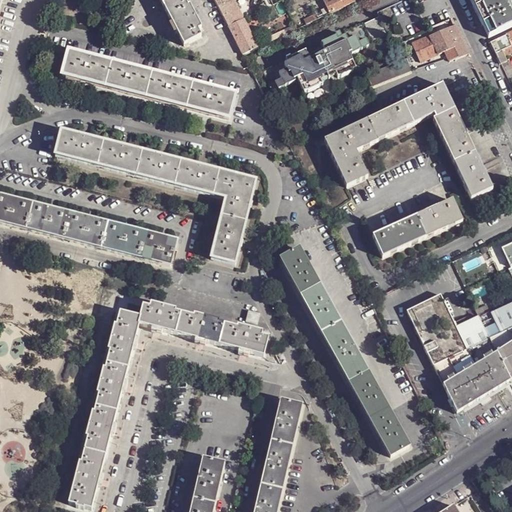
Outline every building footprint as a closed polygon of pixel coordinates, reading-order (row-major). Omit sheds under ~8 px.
[(159,0),(172,24),(177,33),(184,46),(201,37),(198,31),(202,29),(190,6),(186,8),(182,0),(159,0)] [(233,0),(213,0),(228,28),(244,20),(233,0)] [(353,0),(327,0),(332,8),(334,12),(355,2),(353,0)] [(473,0),(476,5),(473,6),(476,13),(478,11),(485,25),(511,11),(511,10),(507,0),(473,0)] [(282,1),(275,5),(277,9),(285,6),(282,1)] [(334,12),(332,8),(318,15),(320,19),(334,12)] [(511,27),(511,11),(485,25),(483,26),(489,39),(511,27)] [(320,19),(318,15),(304,22),(305,26),(320,19)] [(346,36),(381,19),(379,16),(340,35),(341,38),(346,36)] [(356,38),(359,44),(366,40),(368,44),(388,34),(381,19),(346,36),(348,41),(356,38)] [(244,20),(228,28),(243,56),(258,49),(244,20)] [(412,45),(420,63),(445,53),(447,57),(449,61),(468,54),(455,26),(412,45)] [(267,44),(294,31),(293,28),(265,41),(267,44)] [(511,33),(491,43),(496,54),(503,51),(511,46),(511,33)] [(279,74),(282,80),(285,87),(292,83),(292,81),(297,78),(304,94),(322,85),(319,79),(335,71),(337,78),(355,69),(348,54),(352,53),(353,54),(362,51),(362,50),(359,44),(356,38),(348,41),(346,36),(341,38),(338,40),(336,37),(321,44),(323,48),(308,56),(302,59),(301,57),(282,67),(284,72),(279,74)] [(359,44),(362,50),(369,46),(368,44),(366,40),(359,44)] [(511,46),(503,51),(506,57),(511,54),(511,46)] [(501,65),(508,61),(506,57),(503,51),(496,54),(501,65)] [(287,61),(263,72),(264,75),(282,67),(301,57),(302,59),(308,56),(306,52),(291,59),(290,57),(285,59),(287,61)] [(236,96),(69,53),(62,78),(229,120),(236,96)] [(373,89),(413,72),(412,71),(407,59),(389,66),(367,75),(373,89)] [(282,80),(275,84),(278,90),(285,87),(282,80)] [(494,189),(443,86),(325,143),(346,189),(368,179),(356,154),(431,118),(472,200),(494,189)] [(220,173),(62,133),(56,157),(226,200),(222,218),(212,260),(236,266),(246,224),(256,182),(220,173)] [(177,243),(0,198),(0,224),(171,267),(177,243)] [(453,201),(373,238),(382,259),(463,223),(453,201)] [(511,245),(502,250),(511,269),(511,268),(511,245)] [(300,252),(281,261),(392,457),(410,448),(388,408),(300,252)] [(441,296),(406,312),(443,386),(456,414),(463,411),(510,382),(508,378),(506,375),(497,355),(489,340),(478,318),(456,328),(441,296)] [(478,318),(489,340),(511,328),(511,301),(489,312),(478,318)] [(264,358),(269,340),(262,338),(263,334),(238,327),(237,331),(219,326),(220,323),(195,316),(193,320),(175,315),(176,311),(151,305),(150,309),(143,307),(140,319),(120,314),(117,327),(115,327),(109,352),(111,352),(106,370),(104,370),(98,395),(100,396),(95,414),(93,413),(87,438),(88,439),(82,464),(80,464),(70,506),(77,508),(77,509),(84,511),(84,509),(92,511),(98,487),(101,477),(106,457),(111,437),(114,427),(122,394),(125,383),(133,350),(135,340),(139,326),(152,330),(163,332),(176,336),(196,341),(206,344),(240,352),(250,355),(264,358)] [(475,311),(478,318),(489,312),(486,306),(475,311)] [(260,316),(250,313),(247,322),(258,325),(260,316)] [(497,355),(506,375),(508,378),(511,375),(511,328),(489,340),(497,355)] [(510,382),(463,411),(464,413),(511,385),(510,382)] [(278,511),(302,408),(282,403),(256,511),(278,511)] [(225,465),(204,460),(192,511),(213,511),(215,508),(225,465)]
